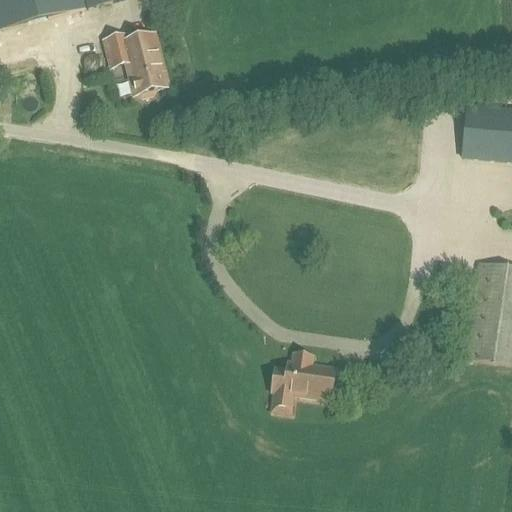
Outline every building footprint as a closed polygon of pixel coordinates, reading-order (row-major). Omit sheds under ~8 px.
[(0,0),(0,32),(87,10),(84,0),(0,0)] [(84,0),(87,10),(127,0),(84,0)] [(135,97),(168,89),(154,36),(128,43),(126,38),(105,43),(110,61),(125,58),(135,97)] [(511,114),(470,111),(466,153),(511,157),(511,114)] [(384,186),(426,186),(426,152),(364,152),(364,173),(384,173),(384,186)] [(511,262),(502,283),(511,288),(511,262)] [(312,360),(294,357),(293,366),(288,366),(287,373),(275,372),(272,394),(274,395),(271,414),(292,417),(295,398),(330,403),(335,372),(311,369),(312,360)]
